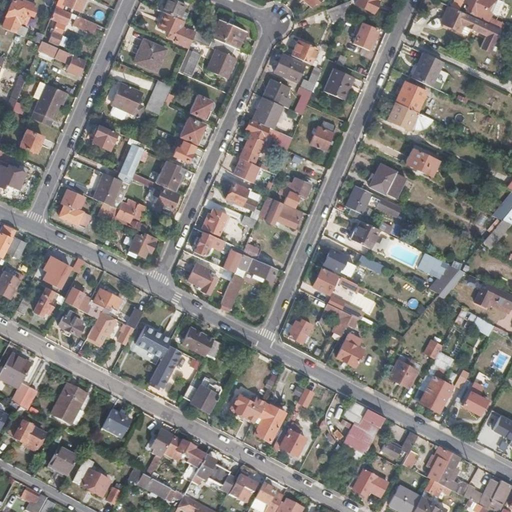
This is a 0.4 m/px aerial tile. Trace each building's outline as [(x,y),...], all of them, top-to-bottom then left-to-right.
[(36,8),(32,6),(33,4),(23,0),(22,0),(22,2),(17,0),(12,0),(11,4),(1,27),(14,33),(22,16),(26,18),(29,14),(32,15),(36,8)] [(65,0),(63,5),(79,12),(84,0),(65,0)] [(184,5),(172,0),(163,0),(158,11),(164,13),(177,19),(184,5)] [(374,0),(357,0),(355,6),(373,14),(378,2),(374,0)] [(502,2),(498,0),(462,0),(467,3),(464,9),(486,19),(490,11),(496,14),(502,2)] [(345,12),(349,1),(327,10),(331,23),(342,19),(345,12)] [(97,24),(55,6),(50,18),(57,22),(49,41),(57,45),(68,20),(70,16),(75,19),(72,25),(92,34),(97,24)] [(457,11),(447,6),(439,22),(455,29),(457,23),(486,36),(488,33),(496,37),(499,31),(490,27),(483,24),(457,11)] [(192,38),(195,31),(191,30),(190,31),(181,27),(183,22),(177,19),(164,13),(157,28),(168,33),(176,36),(174,42),(188,48),(189,45),(192,38)] [(244,31),(219,20),(210,38),(234,48),(236,50),(244,31)] [(501,32),(504,26),(493,20),(490,27),(499,31),(501,32)] [(370,49),(377,32),(377,31),(376,30),(375,29),(360,23),(351,43),(366,50),(368,51),(369,50),(370,49)] [(226,79),(235,59),(230,56),(234,48),(210,38),(197,31),(195,30),(195,31),(192,38),(214,49),(205,70),(226,79)] [(41,41),(43,36),(35,32),(31,40),(40,43),(41,41)] [(174,42),(176,36),(168,33),(166,37),(174,42)] [(155,71),(165,49),(143,39),(133,61),(155,71)] [(73,55),(41,41),(40,43),(37,49),(54,57),(54,58),(69,64),(66,69),(73,73),(78,75),(84,61),(72,56),(73,55)] [(311,59),(316,49),(297,41),(290,55),(314,66),(316,61),(311,59)] [(189,75),(198,55),(187,50),(186,52),(178,70),(189,75)] [(294,81),(302,63),(281,54),(273,72),(294,81)] [(430,88),(442,63),(422,54),(410,79),(430,88)] [(314,85),(321,69),(314,66),(307,81),(303,80),(300,87),(311,92),(314,85)] [(342,100),(352,77),(332,69),(322,91),(342,100)] [(157,115),(166,95),(170,86),(157,80),(145,109),(157,115)] [(283,97),(288,88),(270,80),(262,97),(279,105),(286,108),(290,101),(283,97)] [(168,107),(178,83),(173,81),(172,85),(171,86),(163,104),(168,107)] [(416,114),(426,92),(404,82),(394,103),(416,114)] [(53,119),(65,92),(60,90),(45,84),(34,110),(53,119)] [(142,107),(135,104),(141,93),(128,87),(120,84),(110,105),(113,106),(109,113),(110,116),(120,121),(123,120),(126,112),(138,117),(142,107)] [(15,103),(21,87),(16,85),(6,107),(12,110),(15,103)] [(306,105),(311,92),(300,87),(296,94),(301,97),(297,106),(304,109),(306,105)] [(213,110),(214,107),(214,105),(214,104),(213,104),(213,105),(212,104),(212,102),(211,101),(202,98),(196,95),(188,112),(205,120),(208,112),(211,112),(213,110)] [(269,128),(279,105),(262,97),(251,121),(269,128)] [(409,132),(416,114),(394,103),(386,120),(409,132)] [(301,115),(304,109),(297,106),(294,112),(301,115)] [(53,119),(34,110),(31,118),(50,127),(53,119)] [(198,146),(206,127),(188,119),(180,137),(198,146)] [(261,140),(264,134),(266,129),(248,121),(245,129),(251,132),(239,158),(241,159),(251,163),(261,140)] [(324,150),(335,126),(323,121),(320,128),(316,127),(309,144),(324,150)] [(108,151),(115,134),(97,126),(93,135),(95,136),(91,143),(108,151)] [(35,153),(42,136),(25,129),(18,145),(35,153)] [(286,151),(291,138),(274,131),(272,135),(277,137),(272,147),(285,153),(286,151)] [(186,162),(193,146),(174,137),(170,145),(175,148),(172,156),(176,158),(175,161),(182,164),(183,161),(186,162)] [(133,174),(135,168),(143,151),(145,145),(134,140),(129,150),(119,173),(118,172),(115,178),(107,174),(102,185),(96,200),(97,200),(110,206),(117,209),(120,202),(122,199),(123,196),(133,174)] [(0,165),(4,168),(10,154),(0,149),(0,165)] [(438,161),(413,149),(406,164),(431,176),(438,161)] [(251,163),(241,159),(234,175),(236,176),(254,185),(262,168),(251,163)] [(177,185),(180,177),(176,175),(179,167),(165,161),(155,183),(157,184),(174,192),(177,185)] [(0,181),(17,189),(27,169),(13,163),(7,176),(0,173),(0,181)] [(395,200),(405,180),(395,174),(396,173),(380,165),(368,187),(384,196),(385,194),(395,200)] [(183,178),(186,170),(179,167),(176,175),(180,177),(183,178)] [(303,200),(309,185),(293,178),(283,203),(293,207),(297,197),(303,200)] [(88,187),(75,182),(72,189),(85,195),(88,187)] [(244,196),(247,191),(231,184),(224,198),(246,208),(250,210),(254,201),(244,196)] [(170,211),(177,195),(157,186),(153,195),(157,197),(154,204),(170,211)] [(369,209),(372,201),(382,206),(379,211),(399,221),(404,211),(356,187),(346,207),(368,218),(371,210),(369,209)] [(77,211),(83,197),(66,190),(60,203),(77,211)] [(257,195),(247,191),(244,196),(254,201),(257,195)] [(507,214),(511,207),(511,192),(492,216),(501,221),(502,219),(507,214)] [(269,208),(273,200),(266,197),(263,205),(269,208)] [(293,210),(293,209),(273,200),(269,208),(263,205),(258,217),(265,219),(264,221),(273,225),(274,221),(293,229),(297,220),(290,217),(293,210)] [(139,218),(145,206),(131,201),(129,206),(120,202),(117,209),(115,215),(128,221),(130,218),(132,214),(139,218)] [(86,217),(76,213),(77,211),(60,203),(59,205),(63,207),(57,219),(81,229),(86,217)] [(115,215),(117,209),(110,206),(105,217),(113,220),(115,215)] [(511,207),(507,214),(502,219),(511,224),(511,223),(511,207)] [(300,214),(293,210),(290,217),(297,220),(300,214)] [(222,223),(224,218),(210,211),(210,213),(208,213),(201,228),(216,235),(218,231),(221,233),(225,225),(222,223)] [(252,229),(256,221),(243,215),(240,223),(252,229)] [(143,233),(146,225),(130,218),(128,221),(127,226),(143,233)] [(489,250),(511,224),(502,219),(501,221),(480,245),(489,250)] [(369,250),(378,231),(376,230),(360,222),(356,229),(354,228),(348,239),(369,250)] [(391,228),(380,222),(376,230),(378,231),(387,235),(391,228)] [(0,256),(1,257),(10,238),(12,239),(16,231),(4,225),(0,232),(0,256)] [(209,247),(212,241),(213,238),(211,237),(212,236),(201,231),(198,239),(194,237),(192,243),(195,244),(192,251),(202,255),(205,248),(208,250),(209,247)] [(150,252),(156,239),(143,233),(141,238),(135,235),(127,251),(144,258),(147,251),(150,252)] [(17,257),(25,243),(15,238),(7,253),(9,253),(17,257)] [(246,243),(238,239),(235,243),(244,247),(246,244),(246,243)] [(216,250),(219,243),(212,241),(209,247),(216,250)] [(255,260),(260,250),(246,244),(244,247),(243,250),(241,254),(252,259),(255,260)] [(344,261),(346,257),(330,249),(323,264),(339,272),(344,261)] [(236,267),(241,256),(230,251),(226,260),(223,268),(233,273),(236,267)] [(226,260),(211,254),(208,262),(223,268),(226,260)] [(251,262),(252,259),(241,254),(241,256),(236,267),(247,272),(269,281),(274,269),(261,263),(260,266),(251,262)] [(371,270),(375,262),(361,255),(357,263),(371,270)] [(55,293),(68,267),(50,258),(43,271),(46,273),(43,281),(44,281),(43,284),(36,281),(35,283),(45,289),(55,293)] [(77,273),(83,262),(76,259),(71,269),(77,273)] [(353,266),(344,261),(339,272),(348,277),(353,266)] [(217,278),(209,275),(211,271),(196,264),(187,282),(201,289),(200,290),(208,294),(217,278)] [(438,295),(459,270),(449,265),(429,290),(438,295)] [(243,280),(247,272),(236,267),(233,273),(232,275),(243,280)] [(443,299),(464,273),(459,270),(438,295),(437,296),(443,299)] [(327,295),(335,279),(319,272),(312,287),(327,295)] [(0,294),(9,299),(18,281),(20,282),(22,278),(14,274),(12,278),(8,275),(2,273),(0,275),(0,294)] [(230,310),(243,280),(232,275),(225,291),(219,305),(230,310)] [(366,290),(351,282),(340,277),(337,282),(348,288),(357,293),(357,292),(363,295),(366,290)] [(511,305),(511,295),(498,289),(483,282),(473,300),(484,306),(486,304),(488,299),(509,310),(510,310),(511,305)] [(84,291),(74,286),(73,288),(83,294),(84,291)] [(120,297),(99,286),(93,297),(103,302),(101,305),(103,306),(113,311),(120,297)] [(89,298),(89,297),(83,294),(73,288),(71,288),(64,302),(65,303),(82,312),(86,304),(89,298)] [(47,314),(56,298),(63,302),(64,298),(55,293),(45,289),(33,311),(41,316),(43,311),(47,314)] [(364,313),(330,297),(327,304),(338,309),(351,316),(359,320),(361,320),(364,313)] [(101,305),(89,298),(86,304),(90,307),(101,312),(103,306),(101,305)] [(22,315),(28,302),(21,299),(15,311),(22,315)] [(488,299),(486,304),(507,314),(509,310),(488,299)] [(87,314),(90,307),(86,304),(82,312),(87,314)] [(346,325),(351,316),(338,309),(327,304),(324,311),(339,319),(333,333),(340,337),(346,325)] [(113,325),(116,320),(101,312),(90,307),(87,314),(96,319),(87,337),(100,343),(110,324),(113,325)] [(134,329),(142,313),(134,309),(126,325),(134,329)] [(476,317),(461,309),(453,323),(469,330),(472,324),(475,318),(476,317)] [(79,325),(81,321),(77,318),(78,316),(68,311),(65,317),(63,316),(58,326),(65,330),(69,332),(77,336),(82,326),(79,325)] [(359,320),(351,316),(346,325),(354,329),(359,320)] [(494,328),(475,318),(472,324),(491,334),(494,328)] [(302,344),(311,326),(300,321),(299,323),(295,321),(287,337),(302,344)] [(126,344),(134,329),(126,325),(124,324),(120,329),(123,330),(118,340),(126,344)] [(170,340),(144,327),(134,344),(160,358),(167,345),(170,340)] [(206,354),(213,339),(190,327),(181,344),(204,357),(206,354)] [(362,350),(358,348),(362,340),(349,334),(336,357),(353,367),(362,350)] [(100,343),(87,337),(85,342),(98,348),(100,343)] [(215,358),(223,344),(213,339),(206,354),(215,358)] [(438,352),(440,348),(429,342),(422,355),(433,361),(438,352)] [(161,389),(180,352),(167,345),(160,358),(160,359),(161,360),(151,378),(148,385),(157,389),(158,387),(161,389)] [(18,387),(29,367),(19,362),(21,359),(11,353),(8,359),(0,374),(0,379),(17,389),(10,403),(18,407),(26,392),(18,387)] [(407,389),(415,373),(396,363),(387,379),(407,389)] [(465,380),(468,376),(460,372),(454,384),(461,387),(465,380)] [(203,378),(199,386),(208,390),(210,386),(207,385),(207,380),(203,378)] [(428,408),(442,382),(432,378),(425,392),(418,388),(412,400),(428,408)] [(486,402),(477,397),(481,389),(465,380),(461,387),(454,401),(461,405),(461,406),(479,415),(486,402)] [(438,413),(451,388),(442,382),(428,408),(438,413)] [(207,413),(219,391),(218,386),(214,384),(210,386),(208,390),(199,386),(197,389),(189,385),(183,398),(190,402),(189,404),(207,413)] [(75,428),(91,398),(66,385),(50,415),(75,428)] [(27,412),(37,393),(28,388),(26,392),(18,407),(27,412)] [(258,415),(263,405),(254,400),(252,402),(238,395),(230,411),(254,423),(258,415)] [(384,419),(350,401),(345,411),(379,428),(384,419)] [(270,443),(285,414),(270,405),(268,408),(263,405),(258,415),(263,418),(254,435),(270,443)] [(120,440),(130,420),(111,410),(109,415),(103,426),(101,429),(120,440)] [(498,427),(504,417),(492,410),(486,420),(498,427)] [(378,430),(379,428),(345,411),(342,417),(355,424),(344,443),(365,455),(367,451),(378,430)] [(103,426),(109,415),(103,412),(97,423),(103,426)] [(38,428),(14,415),(4,435),(21,444),(22,442),(36,449),(44,435),(36,431),(38,428)] [(308,440),(297,434),(301,428),(292,423),(294,420),(290,417),(272,450),(276,452),(279,448),(298,458),(308,440)] [(382,433),(389,421),(384,419),(379,428),(378,430),(382,433)] [(311,434),(301,428),(297,434),(308,440),(311,434)] [(167,446),(173,436),(160,430),(152,445),(155,447),(152,454),(155,455),(149,465),(156,469),(163,455),(167,446)] [(413,444),(417,437),(410,433),(402,449),(398,447),(397,449),(391,446),(386,455),(396,460),(399,453),(401,454),(403,452),(408,455),(413,444)] [(205,454),(181,441),(181,442),(174,438),(169,447),(167,446),(163,455),(176,461),(180,454),(189,459),(188,461),(199,467),(204,457),(205,454)] [(36,449),(22,442),(21,444),(20,445),(34,453),(36,449)] [(409,468),(420,448),(413,444),(408,455),(405,459),(403,464),(409,468)] [(67,476),(76,458),(57,448),(48,466),(67,476)] [(436,482),(450,454),(439,448),(435,454),(438,456),(435,463),(427,477),(430,479),(436,482)] [(453,480),(457,473),(452,471),(459,458),(450,454),(436,482),(444,486),(448,478),(453,480)] [(229,474),(212,465),(214,462),(204,457),(199,467),(191,481),(198,485),(201,479),(204,481),(205,478),(221,487),(220,489),(228,494),(235,480),(228,476),(229,474)] [(403,464),(405,459),(400,457),(396,466),(400,468),(403,464)] [(386,483),(363,470),(366,464),(361,461),(348,487),(366,496),(368,491),(379,497),(386,483)] [(409,468),(403,464),(400,468),(398,473),(410,479),(412,476),(428,484),(430,479),(427,477),(409,468)] [(151,478),(156,469),(149,465),(144,475),(147,476),(151,478)] [(151,478),(147,476),(144,475),(134,469),(128,480),(170,501),(175,491),(151,478)] [(101,498),(109,482),(88,470),(80,486),(80,487),(101,498)] [(257,484),(239,475),(230,494),(239,498),(244,488),(252,493),(257,484)] [(489,502),(499,482),(491,478),(483,494),(475,489),(475,488),(469,484),(463,496),(469,499),(486,509),(489,503),(489,502)] [(450,495),(452,490),(444,486),(436,482),(430,479),(428,484),(425,490),(442,499),(445,493),(450,495)] [(502,505),(511,486),(500,480),(499,482),(489,502),(492,504),(494,500),(502,505)] [(463,496),(469,484),(464,482),(458,494),(463,496)] [(274,511),(282,497),(274,493),(274,491),(262,485),(251,507),(260,511),(274,511)] [(40,511),(47,500),(48,500),(48,499),(26,486),(20,497),(30,502),(26,510),(28,511),(40,511)] [(412,511),(417,503),(420,499),(398,487),(388,506),(399,511),(412,511)] [(248,500),(252,493),(244,488),(239,498),(245,501),(248,500)] [(115,505),(121,494),(113,489),(107,501),(115,505)] [(214,511),(183,496),(178,507),(180,508),(187,511),(214,511)] [(299,511),(302,508),(286,499),(284,504),(281,503),(276,511),(299,511)] [(49,511),(54,504),(48,500),(47,500),(40,511),(49,511)] [(444,511),(446,510),(438,506),(436,510),(427,506),(426,508),(417,503),(412,511),(444,511)]
